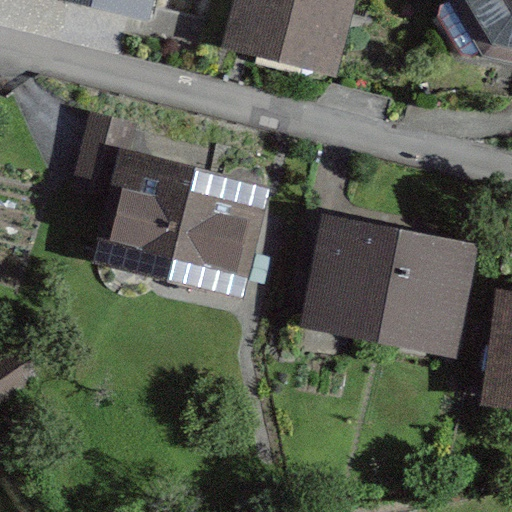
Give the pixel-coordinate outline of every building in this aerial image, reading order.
[(88,0),(148,13),(151,0),(88,0)] [(350,0),(230,0),(221,43),(335,69),(350,0)] [(511,0),(440,0),(438,11),(459,51),(473,54),(480,50),(482,53),(511,59),(511,0)] [(135,118),(89,108),(74,174),(106,181),(89,259),(244,293),(270,176),(129,145),(135,118)] [(478,235),(320,207),(299,322),(457,351),(478,235)] [(511,283),(494,281),(481,396),(511,399),(511,283)] [(0,346),(0,403),(36,377),(9,340),(0,346)]
